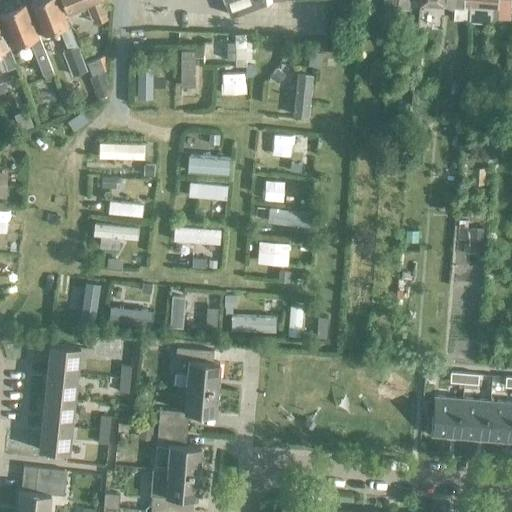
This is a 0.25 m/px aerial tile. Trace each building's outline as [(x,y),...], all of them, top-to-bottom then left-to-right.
[(84,64),(76,45),(69,26),(68,27),(57,0),(34,0),(29,2),(42,33),(54,28),(56,33),(60,31),(67,49),(63,51),(74,76),(87,70),(84,64)] [(62,0),(68,15),(87,8),(91,18),(105,13),(100,0),(62,0)] [(384,0),(383,8),(396,9),(397,0),(384,0)] [(412,0),(397,0),(396,9),(411,11),(412,0)] [(421,0),(421,3),(450,6),(455,6),(454,21),(468,22),(469,7),(464,7),(464,0),(421,0)] [(464,0),(464,7),(469,7),(468,22),(492,24),(492,18),(497,18),(497,9),(498,0),(464,0)] [(498,0),(497,9),(497,18),(510,19),(511,0),(498,0)] [(53,72),(47,58),(38,34),(37,35),(25,4),(0,13),(0,14),(12,45),(28,38),(43,76),(53,72)] [(6,70),(16,66),(8,46),(7,47),(0,29),(0,49),(2,49),(3,54),(0,55),(6,70)] [(376,33),(375,45),(386,46),(387,34),(376,33)] [(209,53),(212,53),(212,54),(239,54),(239,41),(212,42),(212,43),(208,43),(209,53)] [(388,47),(387,60),(405,62),(406,48),(388,47)] [(99,58),(84,64),(87,70),(89,76),(102,70),(105,69),(99,58)] [(371,62),(370,82),(384,83),(385,63),(371,62)] [(276,69),(268,77),(280,87),(287,78),(276,69)] [(89,76),(88,76),(98,99),(105,95),(107,82),(102,70),(89,76)] [(304,121),(309,79),(294,77),(289,119),(304,121)] [(445,108),(444,118),(456,119),(457,108),(445,108)] [(25,118),(18,120),(22,130),(29,127),(25,118)] [(486,147),(485,159),(495,160),(495,148),(486,147)] [(470,168),(469,184),(483,185),(484,169),(470,168)] [(471,189),(471,197),(481,198),(481,190),(471,189)] [(470,213),(470,222),(483,223),(484,214),(470,213)] [(469,229),(468,242),(482,243),(483,229),(469,229)] [(474,246),(473,256),(482,256),(482,246),(474,246)] [(48,344),(45,371),(75,374),(78,347),(48,344)] [(174,348),(173,360),(186,361),(185,374),(173,373),(172,385),(184,386),(215,389),(218,364),(211,363),(212,351),(174,348)] [(120,365),(119,378),(128,379),(129,365),(120,365)] [(45,371),(42,397),(72,400),(75,374),(45,371)] [(450,371),(449,381),(463,382),(464,372),(450,371)] [(464,372),(463,382),(477,384),(478,374),(464,372)] [(128,379),(119,378),(118,392),(126,393),(128,379)] [(215,389),(184,386),(182,411),(158,409),(157,422),(186,425),(187,413),(213,415),(215,389)] [(433,396),(430,435),(458,437),(461,398),(433,396)] [(72,400),(42,397),(39,423),(69,426),(72,400)] [(461,398),(458,437),(486,439),(489,400),(461,398)] [(511,401),(489,400),(486,439),(511,441),(511,401)] [(98,429),(107,430),(108,416),(99,415),(98,429)] [(69,426),(39,423),(36,450),(65,453),(69,426)] [(138,425),(137,439),(150,440),(152,426),(138,425)] [(107,430),(98,429),(97,443),(105,444),(107,430)] [(165,470),(196,472),(199,445),(184,443),(185,434),(156,431),(155,444),(167,445),(165,470)] [(20,477),(63,482),(64,471),(21,466),(20,477)] [(196,472),(165,470),(165,471),(153,469),(150,507),(190,510),(191,498),(194,498),(196,472)] [(20,477),(19,491),(49,494),(61,496),(63,482),(20,477)] [(17,491),(15,511),(46,511),(49,494),(19,491),(17,491)] [(103,493),(102,507),(117,509),(118,494),(103,493)]
